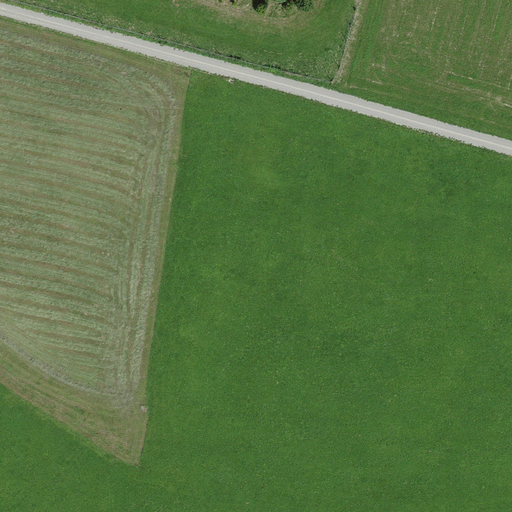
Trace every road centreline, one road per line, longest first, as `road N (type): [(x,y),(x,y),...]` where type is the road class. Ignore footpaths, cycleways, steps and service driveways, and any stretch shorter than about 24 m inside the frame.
road 1 (track): [(511,151),(159,51)]
road 2 (track): [(0,7),(159,51)]
